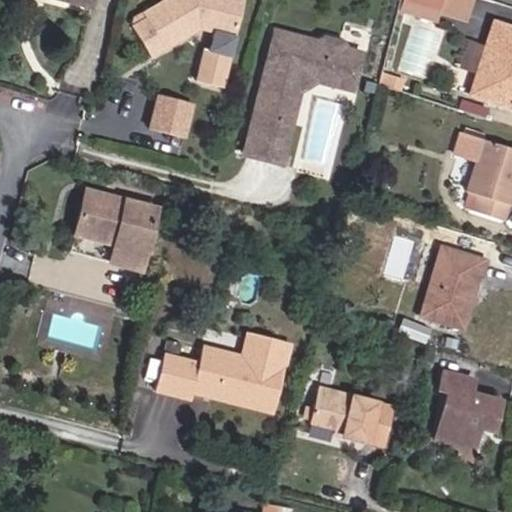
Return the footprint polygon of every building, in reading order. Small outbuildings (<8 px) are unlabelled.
[(88,11),(91,0),(49,0),(49,1),(88,11)] [(215,92),(239,1),(235,0),(163,0),(126,22),(125,30),(143,61),(187,35),(187,29),(191,27),(203,30),(202,35),(208,37),(203,55),(198,54),(190,86),(215,92)] [(401,0),(398,10),(434,22),(438,10),(408,0),(401,0)] [(408,0),(438,10),(441,0),(408,0)] [(461,18),(467,0),(441,0),(438,10),(461,18)] [(511,29),(491,22),(468,93),(511,106),(511,29)] [(304,79),(348,90),(357,53),(335,48),(332,41),(323,38),(316,42),(272,31),(240,154),(276,163),(296,83),(293,79),(301,74),(304,79)] [(458,65),(472,70),(481,43),(467,38),(458,65)] [(156,92),(145,127),(183,138),(193,103),(156,92)] [(449,155),(472,162),(479,140),(456,133),(449,155)] [(511,177),(511,151),(479,140),(472,162),(462,193),(473,196),(469,211),(498,221),(511,177)] [(140,252),(152,209),(82,191),(71,234),(140,252)] [(66,252),(135,270),(140,252),(71,234),(66,252)] [(480,262),(441,250),(420,314),(460,327),(480,262)] [(207,396),(267,412),(286,343),(245,332),(238,357),(198,346),(194,363),(160,354),(150,389),(186,398),(190,384),(209,389),(207,396)] [(434,346),(422,343),(418,362),(430,365),(434,346)] [(467,393),(470,380),(441,372),(437,388),(445,391),(433,439),(448,443),(445,455),(467,460),(475,427),(488,430),(496,402),(467,393)] [(387,404),(313,387),(309,407),(307,419),(306,421),(330,427),(329,432),(378,444),(387,404)] [(300,418),(307,419),(309,407),(303,406),(300,418)] [(306,421),(304,427),(329,432),(330,427),(306,421)]
